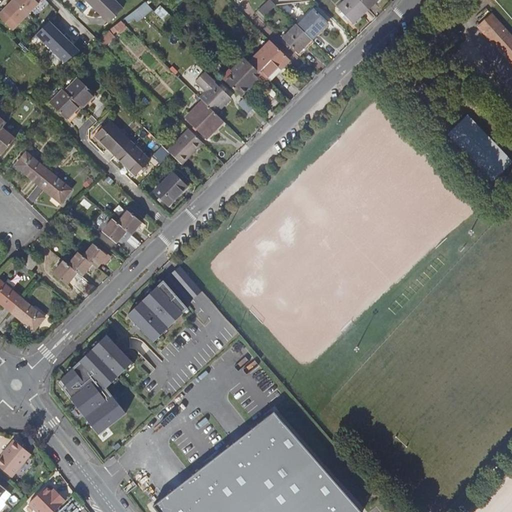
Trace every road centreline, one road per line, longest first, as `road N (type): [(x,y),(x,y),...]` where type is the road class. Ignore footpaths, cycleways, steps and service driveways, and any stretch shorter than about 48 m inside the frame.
road 1 (residential): [(25,372),(414,0)]
road 2 (unclassified): [(26,393),(117,511)]
road 3 (unknown): [(112,290),(147,356),(104,416)]
